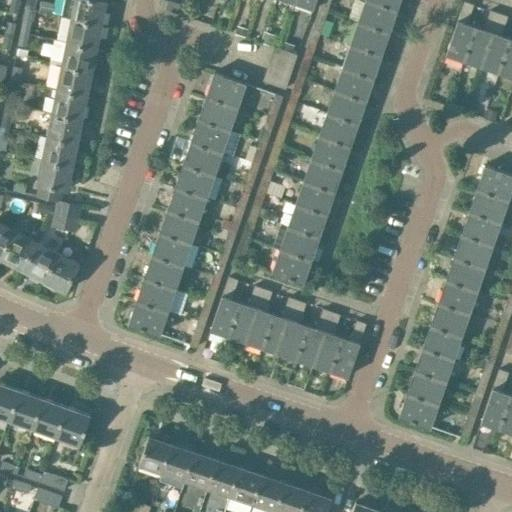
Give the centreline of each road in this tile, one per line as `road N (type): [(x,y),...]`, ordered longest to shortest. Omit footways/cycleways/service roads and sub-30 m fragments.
road 1 (residential): [(439,0),(406,95),(433,182),(349,431)]
road 2 (residential): [(77,338),(167,76),(146,0)]
road 3 (residential): [(349,431),(142,362)]
road 4 (residential): [(142,362),(89,511)]
road 5 (residential): [(497,483),(349,431)]
